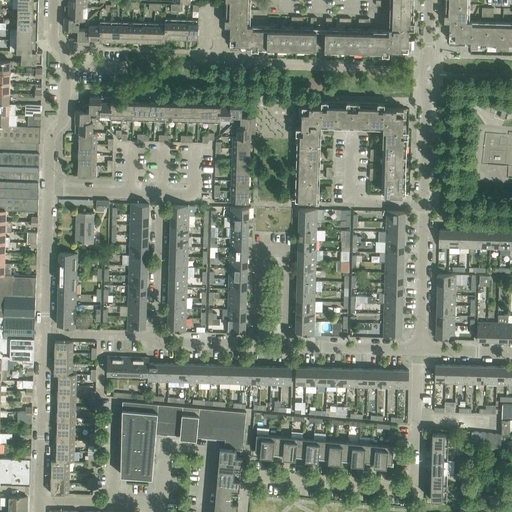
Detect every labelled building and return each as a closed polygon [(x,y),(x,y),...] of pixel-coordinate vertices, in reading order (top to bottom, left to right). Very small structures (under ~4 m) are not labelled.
[(18,0),(19,8),(39,9),(38,0),(18,0)] [(268,51),(268,50),(268,26),(250,25),(250,0),(225,0),(225,15),(225,19),(225,24),(225,25),(230,25),(230,44),(251,45),(251,50),(267,51),(268,51)] [(389,0),(390,6),(389,27),(409,28),(414,28),(415,12),(410,11),(411,7),(414,7),(414,0),(411,0),(410,0),(389,0)] [(445,4),(444,20),(450,21),(449,40),(471,40),(470,46),(511,46),(511,21),(469,21),(470,5),(445,4)] [(79,22),(85,22),(85,18),(82,18),(83,7),(69,6),(65,5),(64,17),(79,17),(79,22)] [(18,19),(38,19),(39,9),(19,8),(18,19)] [(64,17),(64,28),(71,28),(71,32),(73,33),(79,28),(79,22),(79,17),(64,17)] [(165,18),(165,22),(165,36),(176,36),(177,18),(165,18)] [(176,36),(187,37),(188,19),(177,18),(176,36)] [(18,29),(38,30),(38,19),(18,19),(18,29)] [(187,37),(198,37),(198,19),(188,19),(187,37)] [(100,21),(100,25),(100,39),(111,39),(112,21),(100,21)] [(111,39),(122,39),(122,21),(112,21),(111,39)] [(133,22),(122,21),(122,39),(133,39),(133,22)] [(79,28),(73,33),(74,35),(78,35),(78,42),(89,43),(89,25),(89,22),(85,22),(85,28),(79,28)] [(133,39),(143,40),(144,22),(133,22),(133,39)] [(155,22),(144,22),(143,40),(154,40),(155,22)] [(165,40),(165,36),(165,22),(155,22),(154,40),(165,40)] [(100,43),(100,39),(100,25),(89,25),(89,43),(100,43)] [(316,51),(317,30),(313,30),(313,27),(300,27),(300,30),(294,30),(294,27),(281,26),(281,29),(274,29),(274,26),(268,26),(268,50),(316,51)] [(373,54),(374,29),(370,29),(367,29),(367,32),(361,31),(361,28),(348,28),(348,31),(342,31),(342,28),(329,27),(329,31),(325,30),(325,51),(373,53),(372,54),(373,54)] [(384,29),(374,29),(373,54),(389,54),(389,49),(408,50),(409,28),(389,27),(389,32),(384,32),(384,29)] [(11,40),(38,40),(38,30),(18,29),(11,29),(11,40)] [(11,50),(42,51),(37,50),(38,40),(11,40),(11,50)] [(42,51),(11,50),(11,51),(17,51),(17,54),(24,54),(23,61),(42,62),(42,51)] [(0,71),(10,71),(10,61),(0,60),(0,71)] [(0,81),(10,82),(10,71),(0,71),(0,81)] [(0,92),(9,93),(10,82),(0,81),(0,92)] [(9,93),(0,92),(0,103),(9,104),(9,93)] [(96,117),(99,118),(100,97),(90,96),(89,103),(86,103),(85,105),(96,117)] [(111,97),(100,97),(99,118),(100,118),(100,115),(110,115),(111,97)] [(112,97),(111,97),(110,115),(111,115),(111,119),(121,120),(121,102),(112,101),(112,97)] [(219,105),(209,104),(209,122),(220,122),(220,118),(220,100),(219,105)] [(231,101),(220,100),(220,118),(231,119),(231,101)] [(403,129),(403,108),(385,107),(385,102),(321,100),(321,105),(302,105),(301,127),(296,126),(296,143),(297,143),(295,201),(300,201),(302,201),(310,201),(316,201),(316,203),(319,203),(319,201),(320,169),(321,125),(383,127),(381,193),(381,195),(384,195),(384,194),(390,194),(398,194),(400,194),(405,194),(407,146),(408,146),(408,130),(403,129)] [(231,121),(234,122),(235,121),(247,110),(245,108),(242,108),(242,101),(231,101),(231,119),(231,121)] [(121,120),(132,120),(132,102),(121,102),(121,120)] [(143,102),(132,102),(132,120),(143,120),(143,102)] [(154,103),(143,102),(143,120),(154,121),(154,103)] [(0,113),(9,114),(15,114),(15,104),(9,104),(0,103),(0,113)] [(165,103),(154,103),(154,121),(165,121),(165,103)] [(176,103),(165,103),(165,121),(176,121),(176,103)] [(187,104),(176,103),(176,121),(187,122),(187,104)] [(26,115),(28,115),(41,115),(41,104),(34,104),(26,104),(26,115)] [(198,104),(187,104),(187,122),(198,122),(198,104)] [(209,104),(198,104),(198,122),(209,122),(209,104)] [(504,119),(507,107),(497,104),(496,109),(501,110),(500,117),(504,119)] [(96,121),(96,117),(85,105),(83,107),(82,110),(75,110),(75,121),(93,122),(93,121),(96,121)] [(247,110),(235,121),(241,121),(241,126),(255,126),(256,115),(249,115),(249,111),(247,110)] [(0,124),(3,125),(8,125),(9,114),(0,113),(0,124)] [(40,126),(41,115),(28,115),(27,126),(34,126),(40,126)] [(75,133),(79,133),(93,133),(93,122),(75,121),(75,133)] [(251,137),(251,138),(255,138),(255,126),(241,126),(241,121),(235,121),(234,122),(234,125),(237,126),(237,136),(237,137),(251,137)] [(79,133),(79,143),(97,144),(97,133),(93,133),(79,133)] [(250,148),(251,138),(251,137),(237,137),(237,136),(233,136),(232,147),(250,148)] [(79,143),(78,154),(96,155),(97,144),(79,143)] [(250,159),(250,148),(232,147),(232,158),(250,159)] [(78,154),(78,165),(96,165),(96,155),(78,154)] [(250,170),(250,159),(232,158),(232,169),(250,170)] [(0,179),(39,180),(39,166),(32,166),(26,166),(20,165),(14,165),(8,165),(1,165),(0,165),(0,179)] [(78,165),(78,176),(96,176),(96,165),(78,165)] [(250,170),(232,169),(231,180),(249,180),(250,170)] [(0,196),(38,198),(39,180),(0,179),(0,196)] [(249,191),(249,180),(231,180),(231,190),(249,191)] [(249,191),(231,190),(231,202),(249,202),(249,191)] [(0,209),(6,209),(38,210),(38,198),(0,196),(0,209)] [(171,204),(171,215),(189,215),(189,205),(171,204)] [(249,217),(249,206),(231,206),(230,217),(249,217)] [(299,218),(317,219),(317,208),(299,208),(299,218)] [(149,222),(149,211),(131,210),(130,221),(149,222)] [(387,210),(386,221),(405,221),(405,211),(387,210)] [(76,212),(75,242),(80,242),(80,243),(82,243),(82,242),(93,243),(94,212),(92,212),(90,212),(76,212)] [(170,225),(189,226),(189,215),(171,215),(170,225)] [(248,227),(249,217),(230,217),(230,227),(248,227)] [(299,218),(298,228),(317,229),(317,219),(299,218)] [(0,230),(5,231),(11,231),(11,220),(6,220),(0,219),(0,230)] [(149,222),(130,221),(130,232),(148,232),(149,222)] [(404,231),(405,221),(386,221),(386,231),(404,231)] [(170,225),(170,235),(188,236),(189,226),(170,225)] [(226,227),(226,237),(230,237),(248,237),(248,227),(230,227),(226,227)] [(298,228),(298,239),(316,239),(317,229),(298,228)] [(439,228),(438,247),(449,247),(449,229),(439,228)] [(460,229),(449,229),(449,247),(459,247),(460,229)] [(460,229),(459,247),(469,247),(470,229),(460,229)] [(480,230),(470,229),(469,247),(480,248),(480,230)] [(0,241),(5,241),(10,241),(10,236),(5,236),(5,231),(0,230),(0,241)] [(480,230),(480,248),(490,248),(490,230),(480,230)] [(501,230),(490,230),(490,248),(500,248),(501,230)] [(501,230),(500,248),(510,249),(511,230),(501,230)] [(27,242),(30,242),(37,242),(37,232),(27,231),(27,242)] [(386,231),(386,241),(404,242),(404,231),(386,231)] [(148,243),(148,232),(130,232),(130,243),(148,243)] [(170,245),(188,246),(188,236),(170,235),(170,245)] [(248,248),(248,237),(230,237),(230,247),(248,248)] [(298,239),(298,249),(316,249),(316,239),(298,239)] [(0,252),(5,252),(5,247),(10,247),(10,241),(5,241),(0,241),(0,252)] [(404,242),(386,241),(380,241),(379,251),(386,252),(386,251),(404,252),(404,242)] [(148,243),(130,243),(129,253),(148,254),(148,243)] [(170,245),(170,256),(188,256),(188,246),(170,245)] [(229,257),(247,258),(248,248),(230,247),(229,257)] [(298,249),(298,259),(316,260),(316,249),(298,249)] [(386,252),(385,262),(403,262),(404,252),(386,251),(386,252)] [(78,253),(59,252),(59,261),(77,262),(78,253)] [(147,265),(148,254),(129,253),(129,264),(147,265)] [(170,256),(169,266),(187,266),(188,256),(170,256)] [(247,268),(247,258),(229,257),(229,267),(247,268)] [(298,259),(297,269),(315,270),(316,260),(298,259)] [(77,273),(77,262),(59,261),(59,272),(77,273)] [(0,273),(11,274),(11,263),(4,263),(0,262),(0,273)] [(403,273),(403,262),(385,262),(385,272),(403,273)] [(147,265),(129,264),(129,275),(147,275),(147,265)] [(169,266),(169,276),(187,277),(187,266),(169,266)] [(247,278),(247,268),(229,267),(229,278),(247,278)] [(315,270),(297,269),(297,279),(315,280),(315,270)] [(77,283),(77,273),(59,272),(58,283),(77,283)] [(385,272),(385,282),(403,283),(403,273),(385,272)] [(0,273),(0,315),(35,317),(36,275),(11,274),(0,273)] [(438,273),(437,283),(456,284),(456,274),(438,273)] [(147,286),(147,275),(129,275),(129,286),(147,286)] [(489,279),(489,275),(480,275),(480,285),(489,285),(489,279)] [(169,286),(187,287),(187,277),(169,276),(169,286)] [(228,288),(247,288),(247,278),(229,278),(228,288)] [(315,290),(315,280),(297,279),(297,290),(315,290)] [(403,293),(403,283),(385,282),(384,292),(403,293)] [(76,294),(77,283),(58,283),(58,294),(76,294)] [(437,283),(437,294),(455,294),(456,284),(437,283)] [(147,286),(129,286),(128,296),(146,297),(147,286)] [(169,286),(168,296),(187,297),(187,287),(169,286)] [(246,299),(247,288),(228,288),(228,298),(246,299)] [(297,290),(296,300),(315,300),(315,290),(297,290)] [(384,292),(384,303),(402,303),(403,293),(384,292)] [(76,305),(76,294),(58,294),(58,304),(76,305)] [(437,294),(437,304),(455,305),(455,294),(437,294)] [(146,307),(146,297),(128,296),(128,307),(146,307)] [(168,296),(168,307),(186,307),(187,297),(168,296)] [(228,308),(246,309),(246,299),(228,298),(228,308)] [(314,311),(315,300),(296,300),(296,310),(314,311)] [(384,303),(384,313),(402,313),(402,303),(384,303)] [(76,316),(76,305),(58,304),(58,315),(76,316)] [(437,304),(437,314),(455,315),(455,305),(437,304)] [(146,307),(128,307),(128,318),(146,318),(146,307)] [(186,317),(186,307),(168,307),(168,317),(186,317)] [(246,319),(246,309),(228,308),(228,319),(246,319)] [(296,310),(296,320),(314,321),(314,311),(296,310)] [(402,323),(402,313),(384,313),(383,323),(402,323)] [(437,314),(436,325),(454,325),(455,315),(437,314)] [(0,357),(8,358),(23,358),(34,359),(34,337),(35,317),(0,315),(0,357)] [(75,328),(76,316),(58,315),(57,324),(62,324),(62,328),(75,328)] [(498,322),(497,340),(508,341),(508,322),(508,315),(498,315),(498,322)] [(186,331),(186,317),(168,317),(167,327),(173,328),(173,331),(186,331)] [(146,327),(146,318),(128,318),(127,330),(140,330),(140,327),(146,327)] [(228,319),(227,332),(240,333),(240,329),(245,330),(246,319),(228,319)] [(314,335),(314,321),(296,320),(296,331),(301,331),(301,334),(314,335)] [(477,340),(487,340),(488,322),(477,321),(477,340)] [(487,340),(497,340),(498,322),(488,322),(487,340)] [(402,323),(383,323),(383,337),(396,337),(396,334),(401,334),(402,323)] [(454,339),(454,325),(436,325),(436,335),(441,335),(441,339),(454,339)] [(55,340),(55,351),(73,352),(73,341),(55,340)] [(72,363),(73,352),(55,351),(54,363),(72,363)] [(117,374),(118,356),(107,356),(107,374),(117,374)] [(128,356),(118,356),(117,374),(128,374),(128,356)] [(139,357),(128,356),(128,374),(138,375),(139,357)] [(148,380),(149,362),(149,357),(139,357),(138,375),(148,375),(148,380)] [(33,370),(34,359),(23,358),(23,369),(27,369),(33,370)] [(159,362),(149,362),(148,380),(159,381),(159,362)] [(169,381),(169,363),(159,362),(159,381),(169,381)] [(58,374),(72,374),(72,363),(54,363),(54,374),(58,374)] [(179,363),(169,363),(169,381),(179,381),(179,363)] [(190,363),(179,363),(179,381),(189,382),(190,363)] [(199,382),(200,364),(190,363),(189,382),(199,382)] [(210,364),(200,364),(199,382),(210,382),(210,364)] [(220,364),(210,364),(210,382),(220,382),(220,364)] [(231,365),(220,364),(220,382),(230,383),(231,365)] [(445,382),(445,364),(435,364),(435,382),(445,382)] [(456,365),(445,364),(445,382),(455,383),(456,365)] [(241,365),(231,365),(230,383),(240,383),(241,365)] [(251,365),(241,365),(240,383),(250,383),(251,365)] [(261,365),(251,365),(250,383),(261,384),(261,365)] [(271,366),(261,365),(261,384),(271,384),(271,366)] [(466,383),(466,365),(456,365),(455,383),(466,383)] [(476,365),(466,365),(466,383),(476,383),(476,365)] [(486,384),(487,365),(476,365),(476,383),(486,384)] [(497,366),(487,365),(486,384),(496,384),(497,366)] [(282,366),(271,366),(271,384),(281,384),(282,366)] [(292,366),(282,366),(281,384),(291,385),(292,366)] [(306,385),(306,367),(296,366),(295,385),(306,385)] [(507,384),(507,366),(497,366),(496,384),(507,384)] [(306,385),(305,392),(316,392),(316,385),(316,367),(306,367),(306,385)] [(326,386),(327,367),(316,367),(316,385),(326,386)] [(337,368),(327,367),(326,386),(336,386),(337,368)] [(347,386),(347,368),(337,368),(336,386),(347,386)] [(357,368),(347,368),(347,386),(357,387),(357,368)] [(367,387),(368,368),(357,368),(357,387),(367,387)] [(378,369),(368,368),(367,387),(377,387),(378,369)] [(388,387),(388,369),(378,369),(377,387),(388,387)] [(399,369),(388,369),(388,387),(398,388),(399,369)] [(398,388),(408,388),(409,370),(399,369),(398,388)] [(58,374),(58,385),(77,385),(77,374),(72,374),(58,374)] [(58,385),(58,395),(77,396),(77,385),(58,385)] [(32,401),(33,391),(26,391),(23,390),(22,401),(32,401)] [(58,395),(58,406),(76,407),(77,396),(58,395)] [(122,406),(121,473),(129,474),(129,473),(151,475),(152,462),(154,462),(154,456),(153,456),(154,443),(155,443),(156,432),(159,403),(123,400),(122,406)] [(22,401),(22,411),(25,412),(32,412),(32,401),(22,401)] [(159,403),(156,432),(180,434),(182,405),(159,403)] [(496,413),(496,404),(485,404),(485,408),(485,413),(496,413)] [(511,404),(502,404),(501,419),(501,433),(511,433),(511,411),(511,412),(511,404)] [(180,434),(180,437),(197,439),(197,436),(200,407),(182,405),(180,434)] [(58,406),(57,417),(76,417),(76,407),(58,406)] [(336,412),(336,416),(346,417),(346,407),(336,406),(336,412)] [(200,407),(197,436),(221,438),(224,409),(200,407)] [(224,409),(221,438),(225,438),(224,447),(243,448),(246,411),(224,409)] [(57,417),(57,427),(76,428),(76,417),(57,417)] [(57,427),(57,438),(75,439),(76,428),(57,427)] [(471,446),(478,446),(480,431),(471,431),(471,446)] [(487,432),(480,431),(478,446),(485,447),(487,432)] [(0,442),(6,443),(6,437),(12,438),(12,432),(0,432),(0,442)] [(432,445),(448,446),(448,432),(432,432),(432,445)] [(485,447),(492,448),(494,433),(487,432),(485,447)] [(255,452),(260,452),(260,455),(266,455),(267,453),(268,434),(257,433),(255,452)] [(501,433),(494,433),(492,448),(501,449),(501,433)] [(273,453),(278,454),(280,435),(272,434),(268,434),(267,453),(266,455),(273,456),(273,453)] [(291,436),(280,435),(278,454),(283,454),(283,457),(289,457),(289,455),(291,436)] [(296,455),(301,456),(302,437),(291,436),(289,455),(289,457),(296,458),(296,455)] [(314,438),(302,437),(301,456),(305,456),(305,459),(312,459),(312,457),(314,438)] [(57,438),(56,449),(75,449),(75,439),(57,438)] [(319,457),(323,458),(325,439),(314,438),(312,457),(312,459),(318,460),(319,457)] [(336,440),(325,439),(323,458),(328,458),(328,461),(335,461),(335,459),(336,440)] [(341,459),(346,460),(348,441),(336,440),(335,459),(335,461),(341,462),(341,459)] [(359,442),(348,441),(346,460),(351,460),(351,463),(357,463),(357,461),(359,442)] [(364,462),(369,462),(371,443),(359,442),(357,461),(357,463),(364,464),(364,462)] [(373,465),(380,465),(380,463),(382,444),(371,443),(369,462),(374,462),(373,465)] [(380,463),(380,465),(386,466),(387,464),(392,464),(394,446),(394,445),(382,444),(380,463)] [(432,445),(432,459),(448,459),(448,446),(432,445)] [(242,455),(243,448),(224,447),(220,446),(219,458),(242,460),(242,455)] [(0,457),(31,459),(31,449),(25,449),(25,458),(0,456),(0,457)] [(75,460),(75,449),(56,449),(56,460),(70,460),(75,460)] [(0,485),(0,482),(12,482),(12,483),(30,483),(31,459),(0,457),(0,485)] [(219,458),(218,470),(241,472),(241,465),(242,465),(242,460),(219,458)] [(52,459),(51,471),(69,471),(70,460),(56,460),(52,459)] [(432,459),(431,472),(447,472),(455,472),(455,459),(448,459),(432,459)] [(240,478),(241,472),(218,470),(217,481),(240,483),(240,478)] [(51,471),(51,482),(69,482),(69,471),(51,471)] [(431,472),(431,485),(447,485),(447,472),(431,472)] [(217,481),(216,493),(238,495),(239,488),(239,489),(240,483),(217,481)] [(69,493),(69,482),(51,482),(51,493),(69,493)] [(447,485),(431,485),(430,499),(446,499),(447,485)] [(238,501),(238,495),(216,493),(215,504),(238,506),(238,501)] [(8,496),(7,511),(26,511),(27,497),(8,496)] [(502,511),(500,503),(487,505),(488,511),(502,511)]
